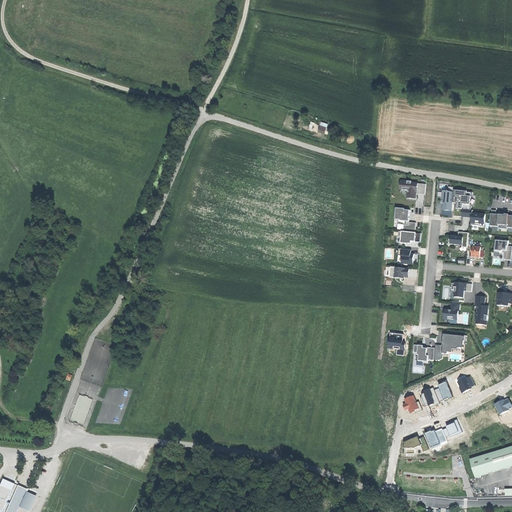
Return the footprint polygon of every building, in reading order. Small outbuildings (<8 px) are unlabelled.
[(413,183),(402,182),(402,188),(407,188),(407,192),(409,192),(409,195),(411,195),(411,200),(417,200),(418,195),(418,193),(427,193),(427,185),(413,184),(413,183)] [(455,194),(454,204),(458,204),(458,207),(456,207),(455,217),(463,218),(464,210),(472,211),(473,205),(470,205),(471,198),(473,198),(474,194),(468,193),(468,192),(456,191),(455,194)] [(454,204),(455,194),(449,193),(449,192),(444,192),(443,200),(444,200),(444,204),(445,204),(444,211),(454,212),(454,204)] [(406,210),(398,209),(397,220),(400,220),(399,225),(405,226),(409,226),(409,233),(416,234),(417,224),(410,223),(411,219),(409,219),(410,217),(411,217),(411,211),(406,211),(406,210)] [(472,211),(464,210),(463,218),(470,218),(471,217),(473,217),(472,226),(480,227),(480,225),(486,225),(487,216),(474,214),(474,211),(472,211)] [(497,212),(493,211),(491,227),(493,228),(499,228),(499,229),(501,230),(509,231),(509,229),(511,229),(511,217),(510,217),(510,216),(506,216),(506,217),(497,216),(497,212)] [(416,234),(409,233),(405,233),(400,233),(400,237),(403,238),(402,245),(410,245),(410,243),(413,244),(413,243),(422,244),(423,235),(416,234)] [(469,249),(470,234),(460,233),(459,238),(452,237),(452,245),(463,246),(463,249),(469,249)] [(511,247),(509,247),(510,242),(503,241),(503,242),(497,242),(497,246),(496,246),(495,253),(501,254),(501,253),(503,253),(503,251),(506,252),(505,261),(511,261),(511,247)] [(482,248),(474,248),(473,258),(481,259),(482,248)] [(412,251),(400,250),(400,254),(404,254),(403,256),(403,263),(408,263),(408,265),(414,266),(415,255),(412,255),(412,251)] [(410,270),(397,268),(396,279),(400,280),(401,279),(405,279),(405,278),(410,279),(410,270)] [(419,271),(410,270),(410,279),(418,279),(419,271)] [(473,285),(460,284),(460,285),(458,285),(456,285),(453,284),(452,291),(456,291),(455,298),(465,299),(465,292),(472,293),(473,285)] [(505,295),(499,294),(498,307),(509,308),(510,305),(511,305),(511,295),(506,295),(506,296),(505,295)] [(488,317),(489,310),(488,310),(486,308),(486,299),(476,298),(475,307),(479,307),(478,314),(477,314),(476,320),(477,320),(477,325),(483,326),(483,321),(488,322),(489,317),(488,317)] [(461,305),(452,305),(452,312),(446,312),(446,311),(445,321),(450,322),(450,323),(451,323),(451,320),(459,321),(460,313),(461,305)] [(444,347),(436,346),(436,349),(435,361),(441,361),(444,360),(444,355),(449,355),(449,352),(452,352),(452,349),(458,349),(458,345),(464,345),(465,345),(465,338),(447,337),(447,341),(445,341),(444,347)] [(435,361),(436,349),(428,349),(424,349),(424,347),(415,346),(415,353),(419,354),(419,356),(420,356),(419,362),(424,362),(424,364),(429,364),(429,361),(435,361)] [(105,457),(130,468),(136,454),(112,443),(105,457)] [(511,447),(471,460),(476,477),(511,466),(511,447)] [(27,490),(19,486),(7,511),(16,511),(19,507),(25,493),(27,490)] [(36,498),(25,493),(19,507),(30,511),(36,498)] [(5,508),(10,495),(6,494),(1,507),(5,508)]
